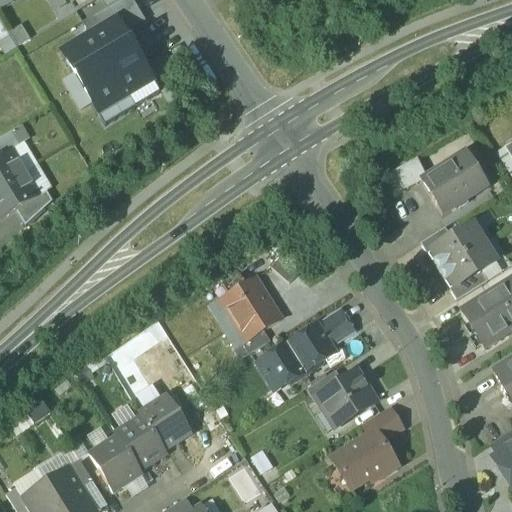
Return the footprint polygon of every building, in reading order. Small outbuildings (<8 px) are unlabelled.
[(82,24),(89,36),(115,20),(123,35),(144,23),(130,0),(123,0),(105,11),(82,24)] [(105,11),(123,0),(100,0),(99,1),(105,11)] [(89,36),(58,54),(97,119),(154,85),(123,35),(115,20),(89,36)] [(0,34),(0,44),(2,52),(23,46),(19,29),(0,34)] [(10,134),(0,140),(0,157),(11,151),(11,152),(18,148),(10,134)] [(511,143),(503,149),(511,162),(511,143)] [(0,157),(0,189),(25,175),(11,152),(11,151),(0,157)] [(426,180),(420,184),(441,218),(486,190),(464,157),(426,180)] [(416,161),(388,176),(397,195),(416,186),(420,184),(426,180),(416,161)] [(25,175),(0,189),(0,222),(15,213),(40,199),(39,198),(25,175)] [(40,199),(15,213),(24,228),(51,204),(46,194),(39,198),(40,199)] [(450,241),(429,254),(430,255),(427,257),(438,275),(483,246),(471,228),(450,241)] [(444,231),(419,246),(427,257),(430,255),(429,254),(450,241),(444,231)] [(483,246),(438,275),(449,292),(452,290),(453,291),(480,274),(495,265),(483,246)] [(296,278),(278,262),(270,270),(288,287),(296,278)] [(480,274),(453,291),(452,290),(449,292),(456,304),(478,290),(486,285),(480,274)] [(253,282),(221,303),(222,305),(216,309),(225,323),(231,319),(247,344),(263,334),(279,324),(253,282)] [(511,282),(460,315),(483,353),(511,334),(511,282)] [(340,314),(317,329),(323,339),(347,324),(340,314)] [(347,324),(323,339),(329,349),(353,334),(347,324)] [(317,329),(286,348),(305,378),(321,369),(321,365),(334,357),(329,349),(323,339),(317,329)] [(247,344),(232,353),(239,364),(269,344),(263,334),(247,344)] [(286,348),(256,367),(273,395),(286,387),(286,388),(289,388),(305,378),(286,348)] [(511,362),(493,375),(500,387),(498,389),(505,400),(508,398),(511,403),(511,362)] [(335,375),(306,394),(312,405),(317,402),(315,400),(340,384),(335,375)] [(340,384),(315,400),(317,402),(335,431),(374,406),(355,375),(340,384)] [(189,437),(166,400),(139,417),(141,420),(162,454),(189,437)] [(389,411),(362,428),(368,438),(374,434),(376,438),(382,447),(403,433),(389,411)] [(162,454),(141,420),(114,437),(116,441),(137,475),(164,458),(162,454)] [(511,433),(489,448),(495,459),(511,448),(511,433)] [(368,438),(330,462),(350,494),(369,483),(371,486),(396,470),(382,447),(376,438),(374,434),(368,438)] [(116,441),(88,458),(112,495),(139,478),(137,475),(116,441)] [(511,448),(495,459),(494,460),(502,473),(501,478),(506,485),(510,486),(511,488),(511,448)] [(79,464),(68,471),(81,491),(91,485),(79,464)] [(94,511),(81,491),(68,471),(45,486),(61,511),(94,511)] [(21,500),(28,511),(61,511),(45,486),(21,500)] [(21,500),(15,491),(5,498),(14,511),(28,511),(21,500)] [(188,511),(183,502),(167,511),(188,511)]
